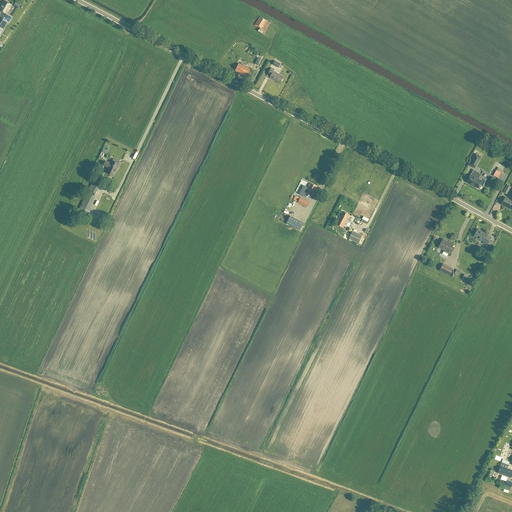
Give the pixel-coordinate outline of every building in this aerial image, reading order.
[(12,4),(4,0),(3,0),(0,6),(0,10),(2,11),(0,13),(0,34),(8,21),(9,22),(12,17),(6,14),(12,4)] [(254,25),(260,29),(266,20),(260,16),(254,25)] [(242,63),(241,65),(239,63),(235,70),(246,76),(250,69),(243,66),(244,64),(242,63)] [(280,83),(283,76),(273,71),(274,70),(271,68),(268,73),(271,75),(270,77),(280,83)] [(470,165),(475,168),(477,163),(481,157),(476,154),(472,160),(470,165)] [(105,172),(114,176),(119,164),(111,160),(110,163),(105,161),(103,165),(108,167),(105,172)] [(497,167),(493,173),(499,176),(502,171),(497,167)] [(470,174),(467,182),(477,188),(479,184),(482,186),(486,179),(480,175),(478,179),(470,174)] [(89,189),(95,192),(99,183),(93,180),(89,189)] [(305,193),(312,197),(317,186),(310,182),(305,193)] [(501,204),(511,209),(511,208),(511,200),(505,197),(501,204)] [(300,198),(297,202),(306,207),(309,202),(300,198)] [(90,207),(82,203),(76,213),(87,218),(92,208),(90,207)] [(336,224),(343,227),(349,214),(342,211),(336,224)] [(487,245),(490,239),(491,237),(487,235),(477,229),(474,236),(484,241),(483,243),(487,245)] [(349,239),(358,243),(362,235),(352,231),(349,239)] [(449,252),(453,244),(443,239),(439,247),(444,250),(449,252)] [(452,269),(443,264),(440,270),(449,275),(452,269)] [(498,472),(511,477),(511,474),(511,470),(507,468),(508,465),(501,462),(498,472)]
